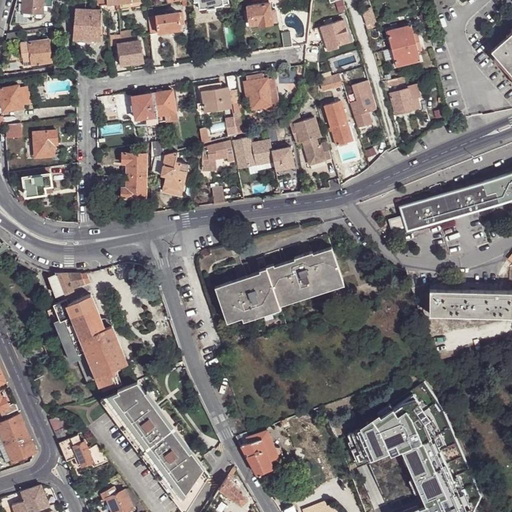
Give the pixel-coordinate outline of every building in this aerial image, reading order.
[(43,7),(51,8),(52,0),(23,0),(22,13),(43,14),(43,7)] [(215,7),(223,6),(221,0),(193,0),(194,3),(198,2),(199,10),(207,8),(207,10),(215,8),(215,7)] [(312,0),(312,10),(329,3),(328,0),(312,0)] [(247,6),(248,11),(250,23),(250,25),(258,24),(259,26),(273,23),(272,23),(271,15),(270,8),(269,3),(247,6)] [(366,25),(376,22),(371,7),(361,11),(366,25)] [(101,10),(75,10),(73,40),(102,40),(101,10)] [(156,16),(158,33),(171,32),(170,28),(180,27),(178,13),(156,16)] [(147,17),(149,35),(158,33),(156,16),(147,17)] [(337,45),(340,44),(349,40),(342,20),(332,24),(330,19),(323,22),(325,26),(319,28),(328,52),(338,48),(337,45)] [(418,53),(434,49),(431,39),(428,40),(413,34),(411,25),(389,31),(390,36),(388,36),(392,50),(394,59),(395,63),(398,62),(399,67),(420,61),(418,53)] [(511,31),(490,51),(511,75),(511,31)] [(23,41),(21,32),(8,34),(6,43),(23,41)] [(284,48),(293,46),(291,32),(282,33),(284,48)] [(111,46),(115,46),(118,39),(119,39),(119,35),(110,36),(111,46)] [(23,66),(28,65),(32,65),(52,62),(48,38),(20,42),(23,66)] [(121,66),(133,64),(143,63),(140,41),(128,43),(118,45),(121,66)] [(343,51),(340,44),(337,45),(338,48),(328,52),(329,56),(343,51)] [(394,59),(392,50),(382,52),(385,62),(394,59)] [(248,81),(266,78),(265,73),(247,76),(248,81)] [(235,75),(227,76),(229,86),(229,90),(230,90),(237,89),(235,75)] [(338,75),(318,81),(321,88),(340,82),(338,75)] [(406,82),(404,76),(386,81),(388,86),(388,87),(397,85),(397,84),(406,82)] [(274,77),(269,78),(273,104),(278,104),(274,77)] [(269,78),(266,78),(248,81),(244,82),(247,98),(250,98),(252,109),(273,106),(273,104),(269,78)] [(368,80),(351,85),(356,101),(350,103),(358,128),(372,124),(369,111),(376,109),(368,80)] [(200,91),(223,87),(222,82),(200,86),(200,91)] [(18,85),(0,87),(0,95),(2,110),(21,108),(21,103),(28,102),(26,86),(19,87),(18,85)] [(407,88),(389,93),(395,114),(420,107),(417,99),(420,98),(416,85),(407,87),(407,88)] [(229,90),(229,86),(223,87),(200,91),(198,91),(200,104),(198,104),(199,112),(232,107),(229,90)] [(230,90),(233,103),(240,102),(237,89),(230,90)] [(172,90),(154,93),(158,115),(165,114),(176,112),(172,90)] [(158,115),(154,93),(132,97),(136,119),(147,117),(158,115)] [(346,130),(350,129),(341,101),(323,106),(336,146),(349,142),(346,130)] [(233,103),(235,113),(242,112),(240,102),(233,103)] [(321,145),(318,146),(316,138),(320,137),(314,117),(301,121),(296,106),(286,118),(296,142),(299,141),(300,143),(302,142),(309,165),(325,160),(321,145)] [(177,120),(176,112),(165,114),(166,122),(177,120)] [(159,122),(158,115),(147,117),(149,124),(159,122)] [(234,117),(237,135),(246,133),(242,115),(234,117)] [(225,118),(229,138),(237,135),(234,117),(225,118)] [(20,139),(19,124),(5,126),(7,140),(20,139)] [(201,130),(203,144),(210,142),(207,129),(201,130)] [(354,141),(350,129),(346,130),(349,142),(354,141)] [(57,145),(56,131),(33,133),(35,157),(54,156),(53,145),(57,145)] [(247,167),(274,161),(272,150),(270,140),(252,143),(251,136),(234,141),(239,169),(247,167)] [(152,143),(153,158),(156,156),(164,154),(163,148),(162,141),(152,142),(152,143)] [(230,141),(224,142),(225,149),(227,157),(228,162),(234,161),(230,141)] [(224,142),(203,148),(202,171),(216,171),(217,166),(217,159),(216,151),(225,149),(224,142)] [(332,158),(327,143),(321,145),(325,160),(332,158)] [(163,148),(164,154),(178,150),(176,144),(163,148)] [(275,168),(275,170),(294,166),(291,147),(272,150),(274,161),(275,168)] [(227,157),(225,149),(216,151),(217,159),(219,159),(227,157)] [(167,176),(165,186),(183,189),(187,171),(179,169),(180,162),(176,161),(178,151),(166,155),(162,174),(162,175),(167,176)] [(128,164),(127,176),(146,176),(147,154),(122,153),(123,163),(128,164)] [(166,154),(156,157),(153,172),(162,174),(166,155),(166,154)] [(256,172),(275,168),(274,161),(247,167),(249,175),(257,174),(256,172)] [(188,164),(180,162),(179,169),(187,171),(188,164)] [(50,173),(49,167),(23,170),(24,176),(50,173)] [(401,216),(403,225),(405,230),(493,203),(511,197),(511,169),(497,176),(398,206),(401,216)] [(51,185),(50,173),(24,176),(23,176),(25,195),(45,193),(44,186),(51,185)] [(146,176),(127,176),(128,188),(122,187),(122,198),(146,198),(146,176)] [(183,189),(165,186),(164,191),(182,195),(183,189)] [(213,204),(223,203),(221,187),(210,188),(213,204)] [(387,220),(391,229),(403,225),(401,216),(387,220)] [(0,252),(10,247),(5,242),(2,244),(0,240),(0,252)] [(265,267),(278,306),(342,284),(330,247),(311,252),(311,251),(293,257),(293,259),(273,265),(272,264),(264,266),(265,267)] [(22,254),(19,251),(15,259),(39,271),(39,274),(35,275),(41,293),(44,292),(45,294),(46,293),(49,302),(51,302),(51,304),(53,303),(59,301),(57,294),(49,275),(46,266),(32,261),(22,254)] [(278,308),(278,306),(265,267),(258,269),(258,271),(213,286),(225,322),(241,317),(242,321),(278,308)] [(86,271),(56,270),(56,272),(49,275),(57,294),(90,280),(86,271)] [(429,313),(511,314),(511,289),(430,289),(429,313)] [(87,353),(95,374),(109,368),(112,367),(125,361),(111,324),(104,326),(100,318),(90,293),(68,302),(67,302),(72,314),(86,350),(87,353)] [(59,319),(72,314),(67,302),(68,302),(67,297),(59,301),(53,303),(59,318),(59,319)] [(59,319),(73,354),(77,353),(86,350),(72,314),(59,319)] [(75,358),(73,354),(59,319),(59,318),(54,320),(70,359),(75,358)] [(104,318),(100,318),(104,326),(111,324),(111,323),(108,320),(104,318)] [(87,353),(78,356),(87,381),(96,378),(95,374),(87,353)] [(109,368),(95,374),(96,378),(98,383),(112,378),(110,372),(109,368)] [(348,434),(351,440),(360,460),(373,454),(375,457),(389,451),(391,454),(402,449),(426,504),(420,506),(419,505),(402,511),(473,511),(483,494),(449,403),(431,378),(360,425),(362,428),(348,434)] [(137,381),(114,391),(99,401),(182,511),(184,511),(210,474),(188,446),(184,449),(143,393),(145,392),(137,381)] [(4,398),(0,390),(0,409),(1,410),(10,406),(9,405),(6,397),(4,398)] [(145,392),(143,393),(184,449),(188,446),(147,390),(145,392)] [(19,410),(16,402),(9,405),(10,406),(1,410),(4,416),(8,414),(19,410)] [(21,414),(19,410),(8,414),(10,419),(21,414)] [(29,432),(21,414),(10,419),(0,422),(0,428),(6,442),(29,432)] [(50,419),(55,431),(69,426),(67,420),(58,417),(50,419)] [(69,426),(55,431),(60,442),(74,436),(69,426)] [(235,436),(240,445),(268,435),(267,430),(248,436),(246,432),(240,434),(235,436)] [(37,451),(29,432),(6,442),(12,457),(13,460),(37,451)] [(74,436),(60,442),(68,461),(76,457),(80,466),(94,461),(96,466),(109,460),(97,444),(89,449),(86,441),(83,442),(79,434),(74,436)] [(240,445),(257,474),(273,467),(270,461),(276,459),(278,458),(282,452),(279,446),(272,444),(269,434),(268,435),(240,445)] [(357,461),(360,460),(351,440),(348,442),(357,461)] [(12,457),(6,442),(1,444),(7,459),(12,457)] [(270,461),(273,467),(279,465),(276,459),(270,461)] [(257,474),(260,478),(264,478),(275,473),(273,467),(257,474)] [(229,475),(220,488),(242,503),(248,499),(241,487),(229,475)] [(13,504),(15,511),(31,511),(50,506),(41,484),(21,491),(25,500),(13,504)] [(114,487),(102,493),(105,500),(107,499),(112,510),(112,511),(121,511),(134,506),(125,490),(117,494),(114,487)] [(106,511),(112,510),(107,499),(105,500),(100,502),(105,511),(106,511)]
